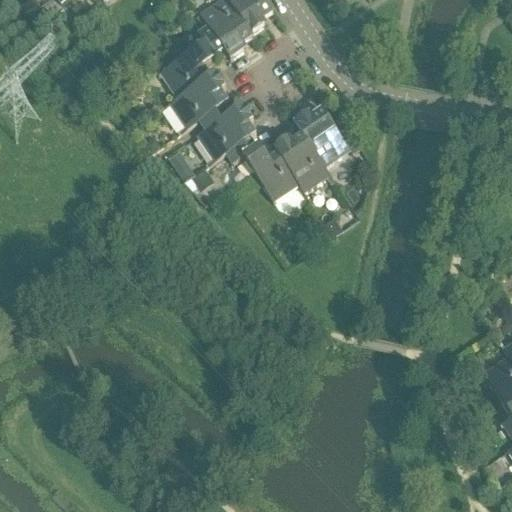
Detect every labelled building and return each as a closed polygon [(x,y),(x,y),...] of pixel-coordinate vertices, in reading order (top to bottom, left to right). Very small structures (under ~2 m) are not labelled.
[(54,0),(61,10),(76,0),(54,0)] [(254,45),(251,41),(224,0),(220,0),(223,5),(200,21),(208,33),(208,32),(225,57),(224,57),(230,66),(247,55),(244,51),(254,45)] [(224,0),(251,41),(267,30),(265,26),(274,20),(260,0),(224,0)] [(166,25),(156,31),(162,41),(172,34),(166,25)] [(215,63),(224,57),(225,57),(208,32),(208,33),(198,40),(204,50),(160,79),(177,105),(178,106),(210,84),(210,83),(204,74),(217,65),(215,63)] [(216,79),(210,83),(210,84),(178,106),(177,105),(169,111),(185,134),(178,139),(180,141),(229,108),(223,99),(227,96),(216,79)] [(207,174),(226,161),(225,160),(250,143),(251,144),(256,141),(249,131),(254,128),(242,112),(197,143),(213,166),(205,171),(207,174)] [(293,128),(301,140),(302,140),(324,174),(350,157),(322,115),(312,121),(310,117),(293,128)] [(276,159),(299,192),(304,200),(327,185),(332,191),(335,189),(324,174),(302,140),(301,140),(291,147),(289,142),(273,153),(276,159)] [(153,143),(144,150),(151,160),(161,153),(153,143)] [(299,192),(276,159),(268,165),(259,151),(256,153),(251,144),(250,143),(225,160),(226,161),(233,171),(244,164),(273,209),(299,192)] [(188,169),(178,177),(182,183),(185,187),(192,184),(195,180),(188,169)] [(195,180),(192,184),(200,198),(214,189),(205,175),(195,180)] [(333,223),(325,229),(334,242),(343,237),(333,223)] [(511,264),(502,271),(508,281),(511,279),(511,264)] [(511,349),(502,356),(507,364),(508,364),(511,369),(511,349)] [(511,369),(508,364),(507,364),(481,382),(511,426),(501,433),(509,444),(511,442),(511,369)]
